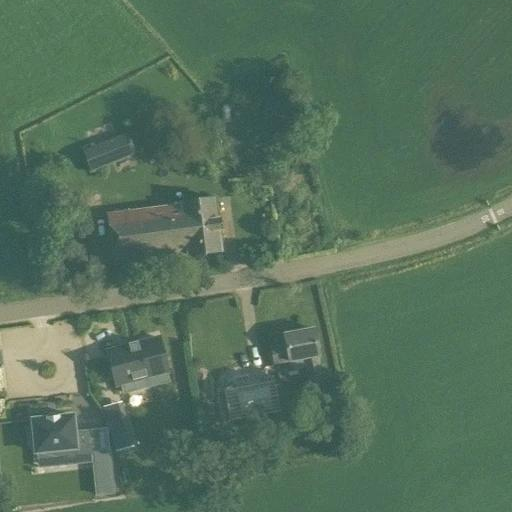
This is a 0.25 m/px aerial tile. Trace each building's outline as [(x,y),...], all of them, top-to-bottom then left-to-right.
[(81,151),(90,173),(134,156),(125,135),(81,151)] [(274,150),(270,142),(262,146),(266,154),(274,150)] [(180,206),(107,216),(114,266),(187,256),(187,258),(221,253),(214,199),(180,204),(180,206)] [(285,340),(269,343),(272,362),(304,356),(310,388),(324,386),(318,354),(321,353),(316,325),(284,331),(285,340)] [(107,352),(116,387),(122,385),(124,393),(150,387),(148,378),(167,373),(157,338),(137,344),(136,342),(127,345),(128,346),(107,352)] [(274,380),(223,390),(229,422),(280,413),(274,380)] [(107,420),(116,451),(132,447),(123,416),(107,420)] [(30,446),(34,445),(35,453),(73,449),(75,465),(92,463),(89,431),(73,433),(72,417),(32,421),(33,428),(29,429),(30,446)] [(110,451),(91,453),(92,463),(95,495),(114,493),(110,451)]
